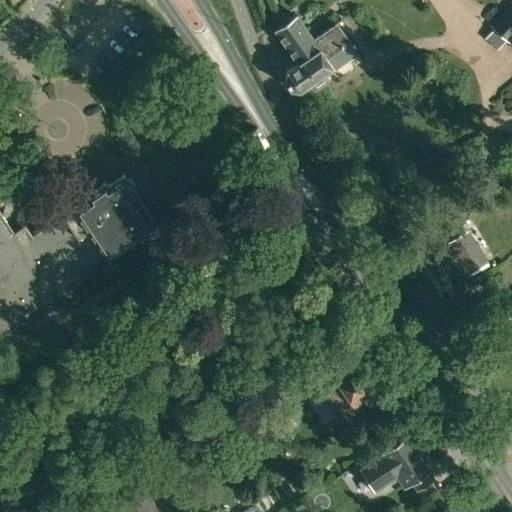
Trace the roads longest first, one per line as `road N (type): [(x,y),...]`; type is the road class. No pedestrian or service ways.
road 1 (primary): [(511,502),(304,192)]
road 2 (primary): [(161,0),(304,192)]
road 3 (primary): [(304,192),(200,0)]
